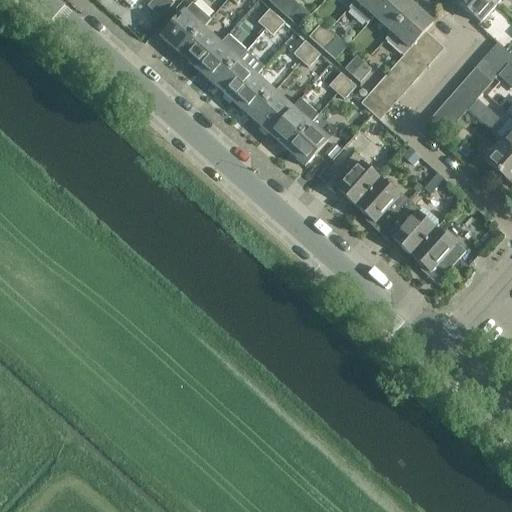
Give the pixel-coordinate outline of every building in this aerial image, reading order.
[(154,0),(147,8),(161,20),(169,11),(156,0),(154,0)] [(156,0),(169,11),(174,4),(169,0),(156,0)] [(291,0),(279,0),(273,7),(280,13),(292,0),(291,0)] [(292,0),(280,13),(289,21),(301,8),(292,0)] [(355,0),(355,1),(373,17),(387,0),(355,0)] [(407,0),(387,0),(373,17),(391,32),(414,6),(407,0)] [(497,4),(492,0),(456,0),(481,22),(497,4)] [(193,4),(185,13),(162,39),(180,55),(203,29),(211,20),(193,4)] [(414,6),(391,32),(410,49),(417,41),(425,32),(433,22),(414,6)] [(277,18),(270,11),(258,25),(265,31),(277,18)] [(277,18),(265,31),(273,38),(285,25),(277,18)] [(321,26),(309,39),(316,45),(328,32),(321,26)] [(203,29),(180,55),(198,71),(221,45),(203,29)] [(328,32),(316,45),(325,53),(336,40),(328,32)] [(444,49),(425,32),(417,41),(436,58),(444,49)] [(221,45),(198,71),(216,87),(239,61),(239,62),(247,53),(228,37),(221,45)] [(436,58),(417,41),(410,49),(409,50),(428,67),(436,58)] [(313,50),(306,43),(294,56),(301,63),(313,50)] [(511,58),(497,45),(491,52),(508,67),(509,65),(511,61),(511,58)] [(313,50),(301,63),(309,70),(321,57),(313,50)] [(428,67),(409,50),(401,59),(420,76),(428,67)] [(491,52),(484,60),(501,75),(508,67),(491,52)] [(357,58),(345,71),(352,77),(363,64),(357,58)] [(420,76),(401,59),(393,68),(412,85),(420,76)] [(476,69),(493,83),(501,75),(484,60),(476,69)] [(239,61),(216,87),(233,103),(256,77),(239,62),(239,61)] [(363,64),(352,77),(360,85),(372,72),(363,64)] [(412,85),(393,68),(385,77),(404,94),(412,85)] [(476,69),(469,77),(486,92),(493,83),(476,69)] [(348,81),(341,75),(329,88),(337,95),(348,81)] [(256,77),(233,103),(251,119),(274,93),(256,77)] [(404,94),(385,77),(377,86),(396,103),(404,94)] [(469,77),(461,86),(478,101),(479,100),(486,92),(469,77)] [(348,81),(337,95),(345,102),(357,89),(348,81)] [(396,103),(377,86),(369,95),(388,112),(396,103)] [(461,86),(454,94),(471,109),(478,101),(461,86)] [(274,93),(251,119),(269,135),(292,109),(274,93)] [(454,94),(446,103),(463,118),(469,111),(471,109),(454,94)] [(388,112),(369,95),(360,105),(380,122),(388,112)] [(471,109),(469,111),(479,121),(489,109),(479,100),(478,101),(471,109)] [(446,103),(439,112),(456,126),(463,118),(446,103)] [(292,109),(269,135),(287,151),(310,125),(292,109)] [(439,112),(431,121),(448,135),(456,126),(439,112)] [(310,125),(287,151),(305,167),(328,141),(310,125)] [(511,131),(503,142),(511,150),(511,131)] [(511,184),(511,150),(503,142),(486,161),(511,184)] [(419,158),(410,150),(405,156),(414,164),(419,158)] [(339,192),(357,208),(381,181),(362,165),(365,161),(355,153),(326,186),(336,195),(339,192)] [(325,155),(320,161),(329,169),(333,163),(325,155)] [(482,169),(489,176),(494,170),(487,164),(482,169)] [(443,183),(443,179),(440,176),(436,177),(433,180),(433,184),(436,186),(440,186),(443,183)] [(399,197),(381,181),(357,208),(375,224),(372,227),(381,235),(411,202),(402,193),(399,197)] [(411,202),(381,235),(391,244),(394,241),(412,256),(436,229),(440,225),(439,225),(439,220),(426,210),(422,210),(421,211),(411,202)] [(455,246),(436,229),(412,256),(430,272),(427,276),(437,284),(467,251),(457,243),(455,246)] [(462,276),(469,268),(461,260),(454,268),(462,276)]
